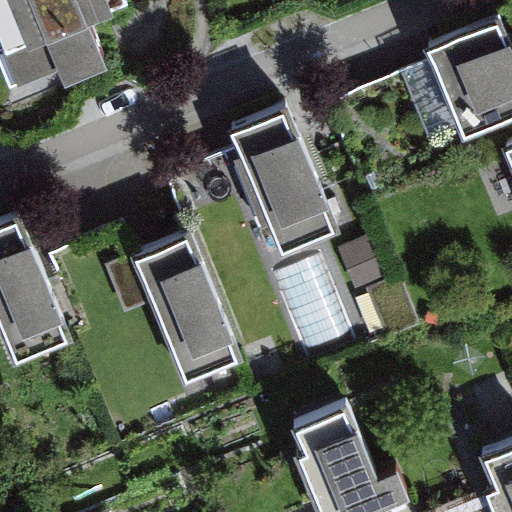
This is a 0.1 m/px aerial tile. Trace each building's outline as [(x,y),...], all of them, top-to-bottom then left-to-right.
[(0,0),(0,17),(11,46),(119,0),(0,0)] [(511,28),(507,15),(435,42),(471,132),(511,116),(511,28)] [(420,110),(447,105),(439,62),(412,67),(420,110)] [(291,107),(242,127),(289,247),(340,225),(291,107)] [(23,211),(0,220),(0,298),(21,352),(72,330),(23,211)] [(197,238),(148,258),(195,378),(246,356),(197,238)] [(348,391),(297,410),(307,435),(299,438),(325,506),(338,501),(342,511),(393,511),(384,486),(408,476),(397,450),(375,459),(348,391)] [(511,511),(511,427),(484,439),(497,470),(487,474),(503,511),(511,511)]
